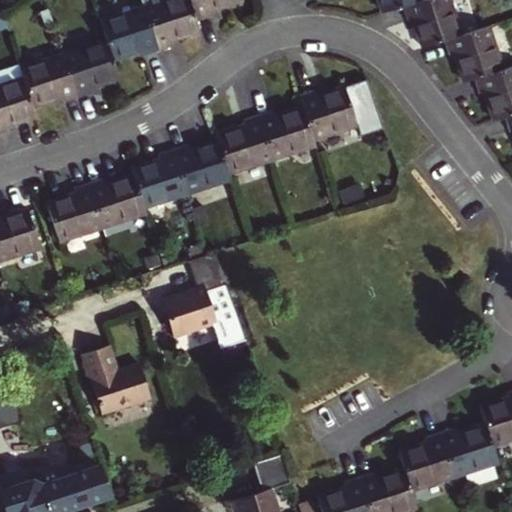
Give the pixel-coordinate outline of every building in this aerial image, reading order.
[(106,28),(112,47),(142,38),(144,43),(159,38),(145,0),(125,0),(99,8),(106,28)] [(193,0),(145,0),(159,38),(173,34),(171,28),(200,19),(197,9),(193,0)] [(193,0),(197,9),(211,4),(210,0),(193,0)] [(399,10),(416,4),(414,0),(372,0),(378,16),(399,10)] [(409,23),(418,50),(440,43),(456,38),(444,0),(428,0),(416,4),(399,10),(404,25),(409,23)] [(63,42),(78,87),(93,82),(90,76),(118,66),(112,47),(106,28),(63,42)] [(459,86),(469,82),(497,74),(483,30),(456,38),(440,43),(444,59),(450,57),(459,86)] [(23,66),(33,95),(61,86),(63,92),(78,87),(63,42),(20,56),(23,66)] [(0,74),(0,122),(10,119),(7,114),(36,104),(33,95),(23,66),(0,74)] [(500,120),(511,116),(511,69),(497,74),(469,82),(474,97),(480,96),(488,124),(500,120)] [(314,90),(300,95),(303,106),(314,140),(357,125),(345,87),(316,96),(314,90)] [(258,115),(272,159),(316,145),(314,140),(303,106),(274,116),(272,109),(258,115)] [(219,141),(230,173),(272,159),(258,115),(245,119),(247,125),(217,134),(219,141)] [(510,134),(511,140),(511,116),(500,120),(505,136),(510,134)] [(188,145),(173,150),(187,194),(232,179),(230,173),(219,141),(190,151),(188,145)] [(145,208),(187,194),(173,150),(158,155),(160,161),(132,170),(134,177),(145,208)] [(104,228),(147,214),(145,208),(134,177),(106,186),(104,180),(90,184),(104,228)] [(60,243),(104,228),(90,184),(75,190),(77,196),(48,205),(60,243)] [(0,263),(42,250),(28,211),(0,220),(0,263)] [(202,288),(220,282),(210,252),(185,261),(193,285),(157,297),(170,333),(212,319),(202,288)] [(106,344),(80,353),(99,412),(149,396),(138,362),(115,369),(106,344)] [(492,439),(511,432),(511,385),(506,387),(508,393),(480,402),(485,417),(492,439)] [(455,420),(441,425),(456,469),(498,456),(492,439),(485,417),(457,426),(455,420)] [(412,484),(456,469),(441,425),(425,430),(427,436),(399,445),(405,461),(412,484)] [(0,429),(0,456),(9,453),(0,429)] [(278,452),(250,461),(255,477),(283,468),(278,452)] [(373,465),(360,470),(373,511),(381,511),(417,500),(412,484),(405,461),(375,472),(373,465)] [(31,478),(1,488),(10,511),(46,511),(46,509),(105,490),(95,463),(40,482),(31,478)] [(373,511),(360,470),(344,475),(346,481),(318,491),(324,511),(373,511)] [(276,511),(268,486),(226,500),(230,511),(276,511)]
